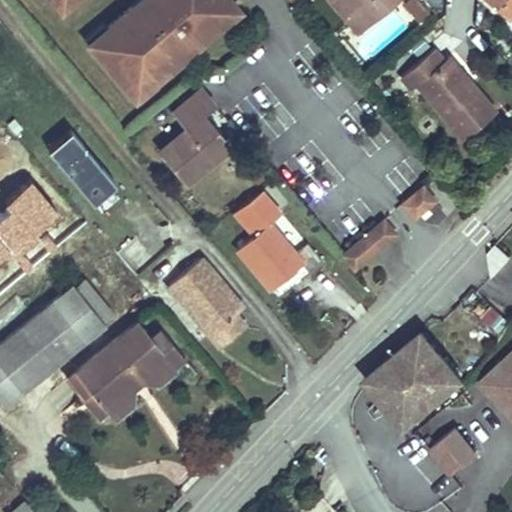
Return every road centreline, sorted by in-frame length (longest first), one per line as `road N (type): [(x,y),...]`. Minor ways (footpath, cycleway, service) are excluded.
road 1 (residential): [(326,388),(0,14)]
road 2 (unknown): [(449,259),(299,87),(307,33),(289,0)]
road 3 (tertiary): [(326,388),(511,193)]
road 4 (tertiary): [(211,511),(326,388)]
road 5 (unknown): [(326,388),(337,437),(377,511)]
